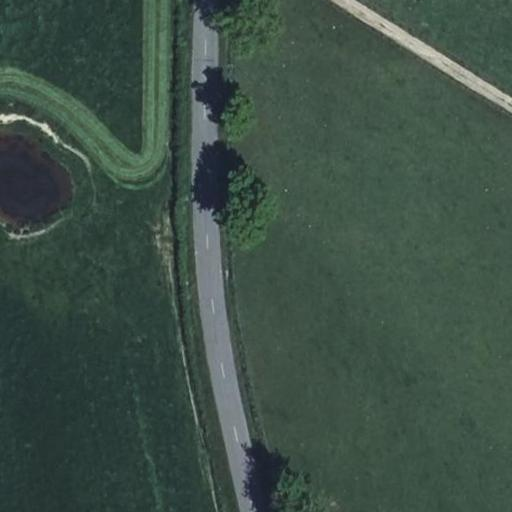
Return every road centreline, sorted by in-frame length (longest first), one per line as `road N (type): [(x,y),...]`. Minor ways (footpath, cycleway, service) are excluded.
road 1 (secondary): [(211,0),(202,176),(218,326),(259,511)]
road 2 (track): [(343,0),(511,107)]
